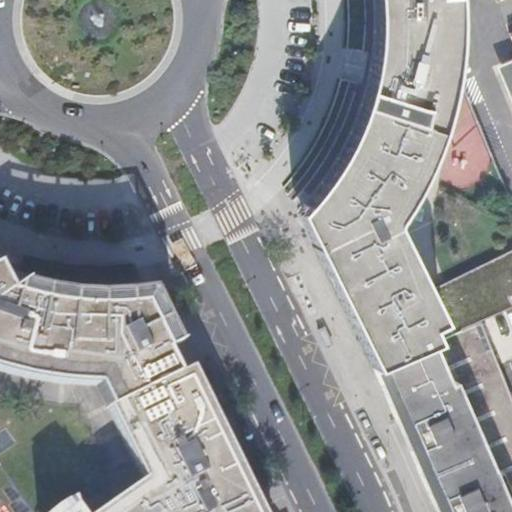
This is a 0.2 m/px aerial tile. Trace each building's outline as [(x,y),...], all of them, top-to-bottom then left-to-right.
[(372,0),(373,22),(371,57),(365,84),(353,121),(337,158),(312,193),(295,211),(303,227),(316,210),(330,194),(337,186),(343,176),(355,157),(363,139),(370,120),(374,111),(375,106),(377,102),(382,83),(386,68),(387,56),(391,29),(390,21),(388,0),(372,0)] [(312,246),(372,368),(479,320),(511,306),(511,245),(422,282),(393,213),(406,194),(424,163),(436,135),(446,94),(455,42),(455,30),(454,0),(389,0),(391,29),(390,38),(386,68),(374,111),(365,135),(356,155),(350,165),(336,188),(302,227),(309,241),(313,239),(315,244),(312,246)] [(511,98),(511,56),(496,63),(511,98)] [(206,511),(245,484),(176,345),(162,352),(140,306),(108,309),(70,308),(39,304),(22,299),(11,276),(0,281),(0,375),(18,380),(40,384),(61,387),(78,388),(94,388),(140,480),(95,511),(76,511),(67,499),(51,509),(47,511),(206,511)] [(435,511),(511,511),(511,401),(479,320),(372,368),(394,418),(435,511)] [(263,511),(245,484),(206,511),(263,511)]
